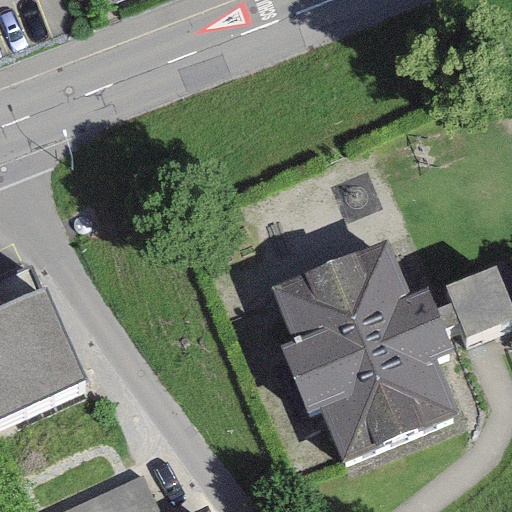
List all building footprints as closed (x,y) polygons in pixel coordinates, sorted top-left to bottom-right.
[(105,0),(114,25),(184,0),(105,0)] [(386,260),(264,304),(329,482),(453,438),(434,387),(459,378),(438,318),(411,328),(386,260)] [(511,319),(499,287),(451,306),(472,358),(511,342),(511,319)] [(0,435),(84,398),(50,321),(0,337),(0,435)] [(149,458),(38,511),(122,511),(165,491),(149,458)]
